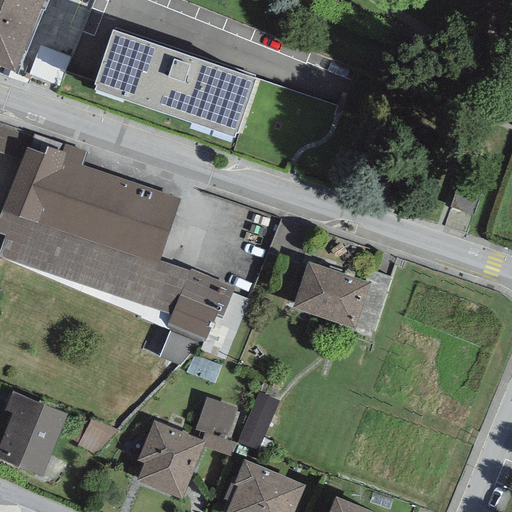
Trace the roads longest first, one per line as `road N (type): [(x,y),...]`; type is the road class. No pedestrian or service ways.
road 1 (residential): [(0,99),(511,274)]
road 2 (unknown): [(133,0),(146,18),(347,81)]
